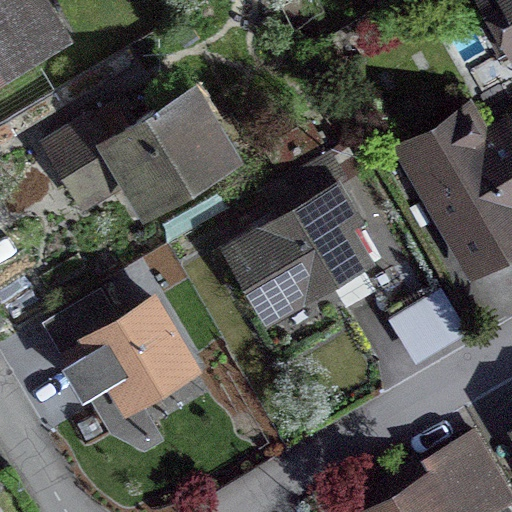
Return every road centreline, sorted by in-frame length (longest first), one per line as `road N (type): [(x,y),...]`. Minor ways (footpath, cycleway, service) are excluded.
road 1 (residential): [(227,511),(511,344)]
road 2 (residential): [(0,404),(65,511)]
